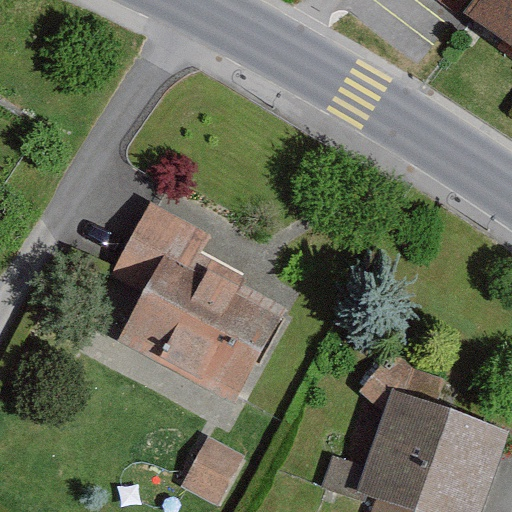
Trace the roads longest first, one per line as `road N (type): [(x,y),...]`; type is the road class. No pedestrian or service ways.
road 1 (tertiary): [(511,190),(192,0)]
road 2 (unknown): [(87,168),(251,268)]
